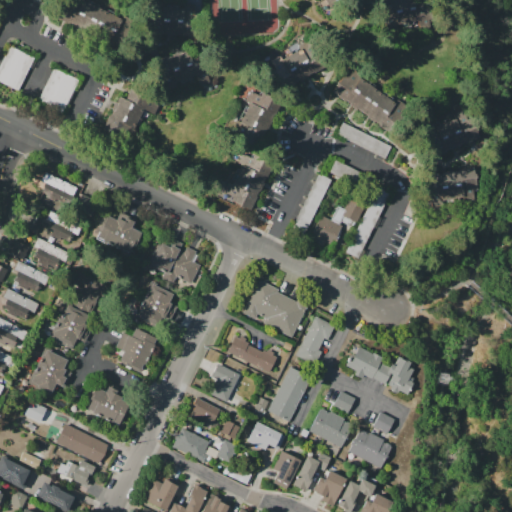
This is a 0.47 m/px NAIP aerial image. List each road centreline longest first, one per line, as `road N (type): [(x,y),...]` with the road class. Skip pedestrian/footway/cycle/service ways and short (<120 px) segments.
road 1 (residential): [(385,312),(0,119)]
road 2 (residential): [(247,243),(146,444)]
